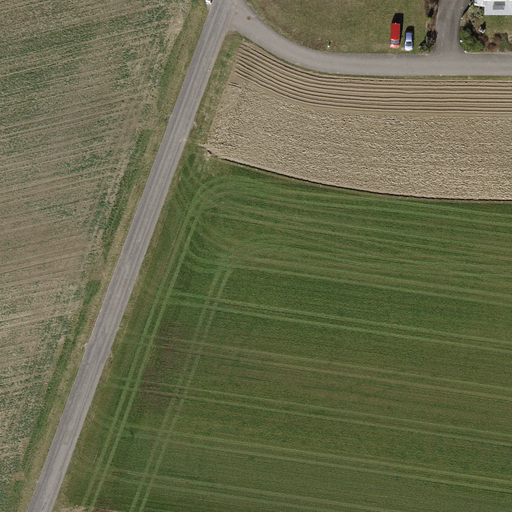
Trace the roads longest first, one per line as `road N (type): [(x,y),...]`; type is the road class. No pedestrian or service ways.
road 1 (unclassified): [(228,0),(40,511)]
road 2 (track): [(226,0),(277,47),(343,67),(511,68)]
